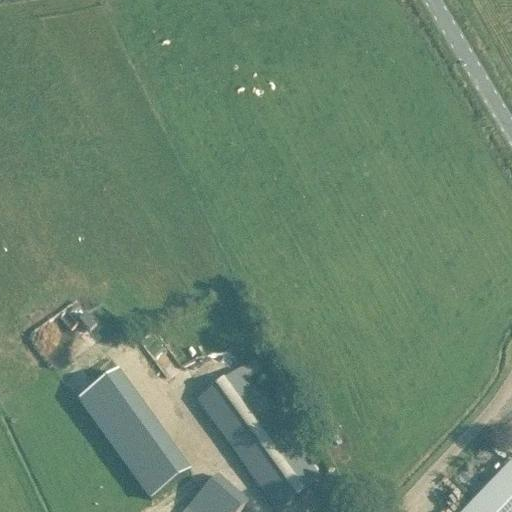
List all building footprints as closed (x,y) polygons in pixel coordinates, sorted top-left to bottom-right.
[(279,511),(320,483),(309,466),(241,372),(198,403),(276,511),(279,511)] [(151,502),(190,475),(117,374),(79,401),(151,502)] [(333,439),(325,445),(330,452),(338,447),(333,439)] [(511,511),(511,464),(466,511),(511,511)] [(188,511),(189,511),(241,511),(248,505),(233,492),(218,478),(188,511)]
